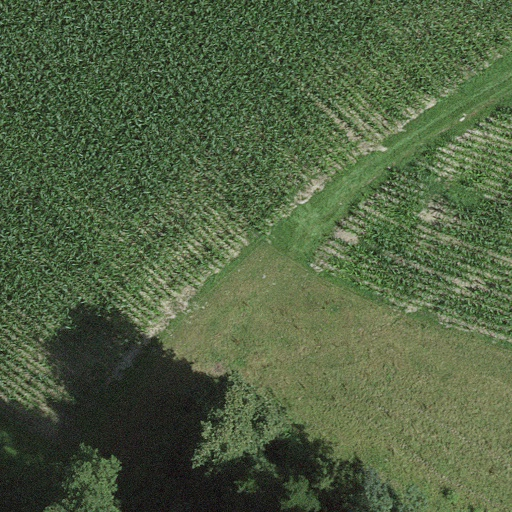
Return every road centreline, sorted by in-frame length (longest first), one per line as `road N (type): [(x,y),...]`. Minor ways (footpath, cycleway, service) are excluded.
road 1 (track): [(75,511),(229,313),(371,177),(511,83)]
road 2 (track): [(206,343),(433,511)]
